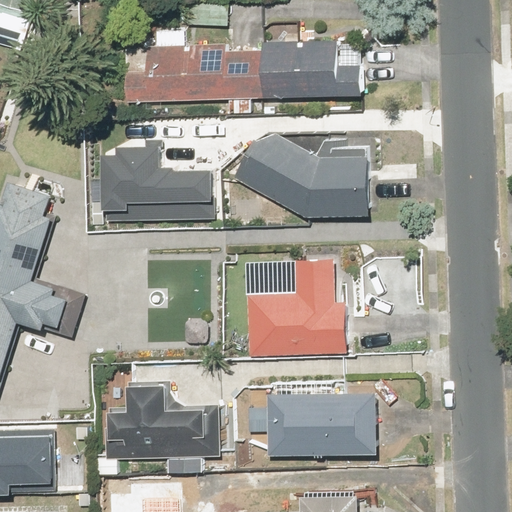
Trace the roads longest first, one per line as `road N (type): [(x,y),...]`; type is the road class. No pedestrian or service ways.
road 1 (unknown): [(475,218),(128,243),(101,263),(58,398)]
road 2 (residential): [(468,0),(485,511)]
road 3 (unknown): [(468,17),(115,21)]
